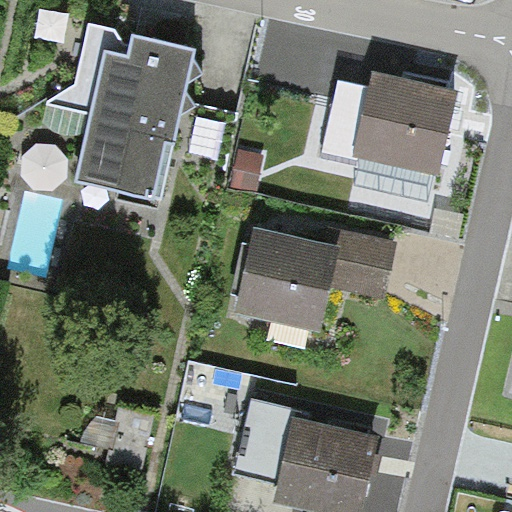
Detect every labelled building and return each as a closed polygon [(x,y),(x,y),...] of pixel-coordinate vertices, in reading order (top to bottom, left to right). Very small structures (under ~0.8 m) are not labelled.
[(93,30),(81,88),(52,108),(98,118),(83,187),(155,202),(167,144),(176,146),(196,52),(93,30)] [(455,96),(374,78),(370,91),(355,157),(436,176),(455,96)] [(355,157),(370,91),(338,84),(323,150),(355,157)] [(386,302),(399,250),(339,235),(334,254),(260,236),(241,314),(320,333),(330,289),(386,302)] [(293,416),(295,408),(255,399),(237,471),(278,481),(293,416)] [(135,465),(146,415),(95,404),(84,454),(135,465)] [(359,511),(378,436),(293,416),(278,481),(273,500),(309,509),(308,511),(359,511)]
